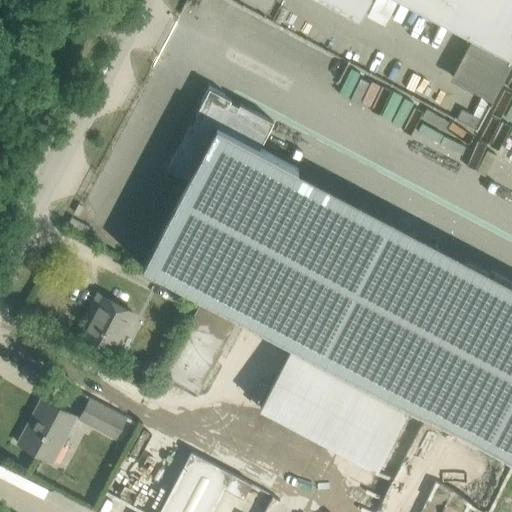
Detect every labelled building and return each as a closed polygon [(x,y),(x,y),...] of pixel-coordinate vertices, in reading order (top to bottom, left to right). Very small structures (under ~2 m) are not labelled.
[(186,0),(185,3),(196,9),(201,0),(186,0)] [(399,0),(511,60),(511,0),(318,0),(359,22),(371,0),(399,0)] [(193,124),(191,122),(167,167),(188,178),(217,124),(259,147),(273,121),(240,103),(239,105),(233,102),(234,100),(210,87),(193,118),(196,119),(193,124)] [(511,280),(259,147),(217,124),(188,178),(166,220),(142,264),(295,345),(412,407),(511,459),(511,280)] [(71,217),(67,225),(85,235),(89,226),(71,217)] [(80,338),(110,354),(133,312),(98,293),(90,309),(95,311),(80,338)] [(202,302),(164,374),(197,392),(235,320),(202,302)] [(412,407),(295,345),(262,406),(379,468),(412,407)] [(90,396),(78,417),(116,437),(120,429),(149,445),(156,432),(90,396)] [(77,416),(46,400),(32,427),(28,424),(18,443),(52,461),(77,416)] [(251,481),(191,451),(158,511),(210,511),(223,486),(243,497),(251,481)]
